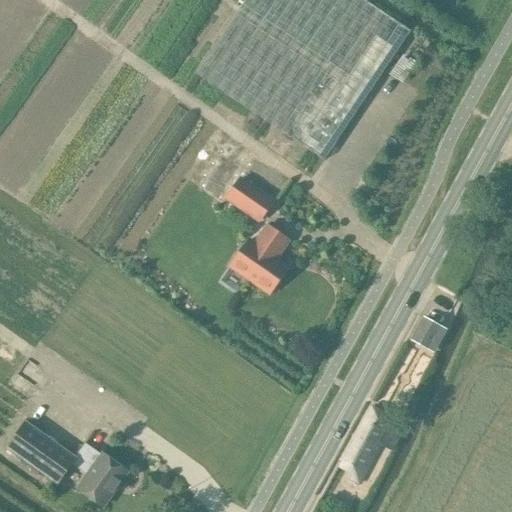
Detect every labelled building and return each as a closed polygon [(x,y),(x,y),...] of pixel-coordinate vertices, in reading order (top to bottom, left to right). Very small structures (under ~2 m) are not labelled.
[(322,162),(407,32),(359,0),(243,0),(193,77),(322,162)] [(224,147),(198,184),(224,202),(227,199),(260,221),(273,202),(240,179),(250,165),(224,147)] [(287,269),(273,260),(277,253),(279,254),(287,243),(266,228),(253,246),(248,242),(229,269),(268,296),(287,269)] [(0,311),(134,392),(180,314),(67,246),(72,261),(53,260),(51,264),(55,277),(27,286),(25,280),(0,278),(0,311)] [(442,329),(424,320),(413,341),(430,351),(442,329)] [(358,485),(392,418),(374,407),(371,408),(341,466),(353,473),(350,480),(358,485)] [(25,421),(6,449),(58,486),(73,465),(85,474),(75,489),(103,509),(130,472),(102,452),(100,454),(85,443),(75,457),(25,421)]
